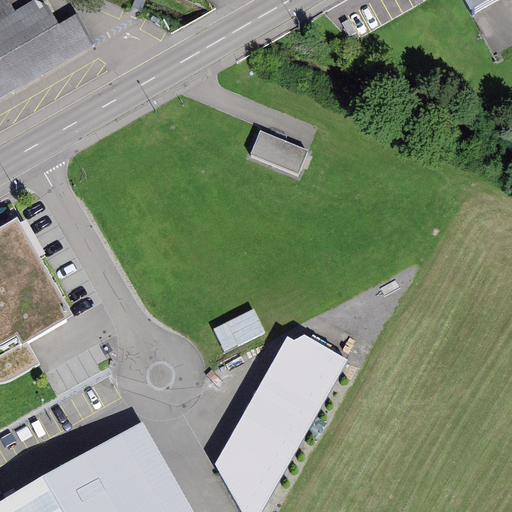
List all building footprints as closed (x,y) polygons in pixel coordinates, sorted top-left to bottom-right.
[(0,105),(96,50),(80,22),(60,33),(42,4),(16,19),(5,0),(4,0),(0,2),(0,105)] [(504,0),(462,0),(473,18),(504,0)] [(310,158),(261,139),(252,163),(300,182),(310,158)] [(20,213),(0,224),(0,342),(16,333),(22,343),(76,312),(20,213)] [(215,354),(255,336),(245,313),(204,331),(215,354)] [(261,511),(350,359),(306,333),(295,338),(289,334),(215,461),(243,511),(261,511)] [(345,350),(361,363),(374,346),(358,333),(345,350)] [(197,511),(144,420),(0,502),(0,511),(197,511)]
